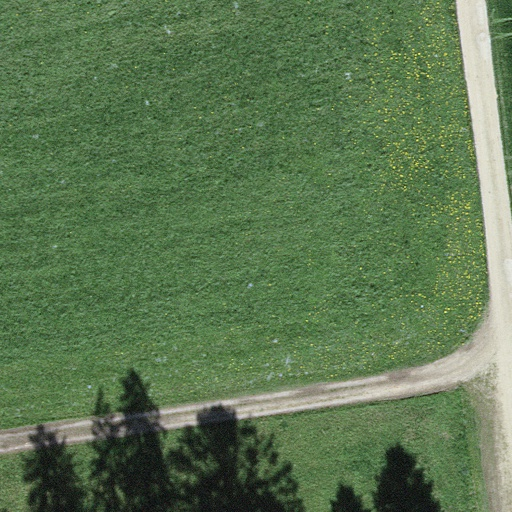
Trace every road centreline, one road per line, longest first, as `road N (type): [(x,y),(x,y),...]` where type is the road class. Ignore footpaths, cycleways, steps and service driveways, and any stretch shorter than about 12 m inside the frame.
road 1 (track): [(0,441),(460,371),(511,348)]
road 2 (track): [(511,344),(469,0)]
